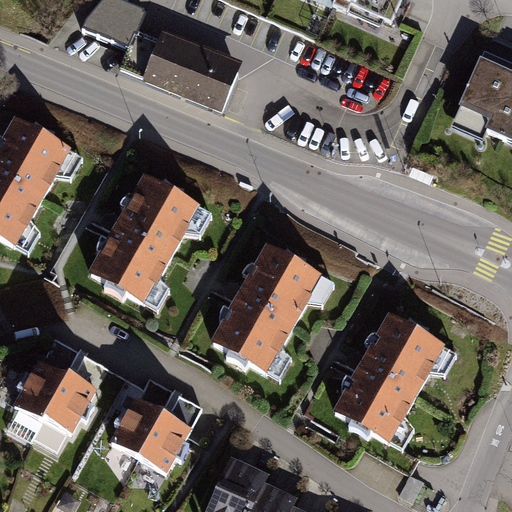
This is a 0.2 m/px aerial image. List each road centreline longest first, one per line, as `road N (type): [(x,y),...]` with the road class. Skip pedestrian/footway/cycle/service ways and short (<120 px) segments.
road 1 (tertiary): [(0,55),(511,265)]
road 2 (residential): [(0,345),(74,324),(168,366),(385,511)]
road 3 (residential): [(468,511),(511,400)]
